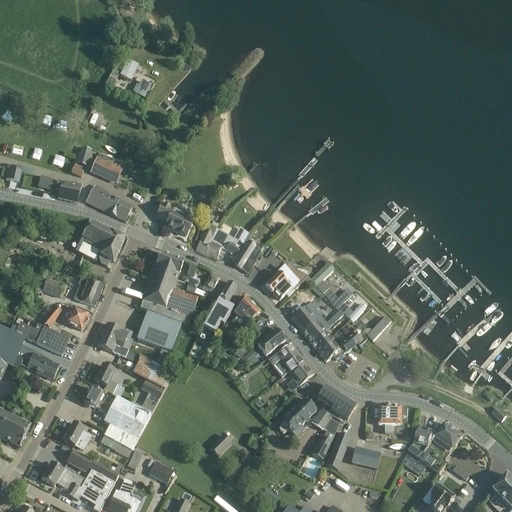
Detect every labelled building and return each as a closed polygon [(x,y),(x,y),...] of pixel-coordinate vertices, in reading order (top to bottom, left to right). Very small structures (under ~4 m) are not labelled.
[(126,62),(118,75),(129,81),(136,68),(126,62)] [(136,86),(133,93),(135,94),(135,95),(145,100),(151,87),(141,82),(139,87),(136,86)] [(139,144),(141,138),(123,132),(121,138),(139,144)] [(123,171),(97,160),(90,175),(116,186),(123,171)] [(17,166),(16,171),(31,175),(32,170),(17,166)] [(81,178),(83,172),(81,172),(81,171),(73,168),(71,175),(81,178)] [(9,170),(6,180),(20,184),(23,174),(9,170)] [(53,183),(47,181),(45,190),(51,192),(53,183)] [(77,204),(80,195),(82,186),(72,183),(71,187),(57,183),(56,190),(60,191),(58,199),(77,204)] [(105,213),(113,198),(108,196),(109,194),(94,187),(90,195),(86,204),(105,213)] [(209,212),(208,196),(198,197),(200,213),(209,212)] [(105,213),(125,223),(129,214),(132,208),(113,198),(105,213)] [(185,237),(190,228),(193,221),(173,212),(174,211),(163,205),(156,219),(167,224),(165,228),(185,237)] [(202,239),(196,251),(205,255),(210,243),(217,231),(217,230),(218,226),(209,221),(201,239),(202,239)] [(90,222),(81,242),(76,253),(97,263),(100,257),(101,258),(100,261),(101,265),(107,268),(110,262),(113,264),(125,238),(90,222)] [(216,260),(220,251),(221,249),(226,252),(226,251),(235,257),(242,246),(217,231),(210,243),(205,255),(216,260)] [(240,258),(234,266),(241,270),(245,264),(252,269),(256,263),(261,255),(260,254),(262,251),(254,246),(249,243),(248,246),(244,252),(242,255),(242,254),(240,258)] [(160,254),(150,283),(168,289),(167,292),(172,294),(173,292),(184,262),(160,254)] [(279,302),(285,296),(288,299),(294,293),(293,292),(308,278),(297,272),(289,264),(265,287),(279,302)] [(328,266),(310,282),(316,289),(316,288),(323,296),(329,290),(322,283),(334,272),(328,266)] [(195,279),(195,280),(193,279),(194,277),(188,274),(187,277),(188,277),(186,283),(196,289),(199,284),(199,281),(195,279)] [(201,291),(210,296),(220,279),(211,274),(201,291)] [(37,291),(59,299),(64,286),(46,280),(46,281),(41,279),(37,291)] [(81,279),(73,299),(80,302),(95,308),(104,286),(88,280),(88,282),(81,279)] [(191,319),(197,300),(173,292),(172,294),(167,292),(168,289),(150,283),(140,309),(188,327),(191,319)] [(224,327),(229,317),(234,308),(227,305),(237,288),(228,283),(219,300),(220,300),(204,330),(214,335),(220,325),(224,327)] [(194,295),(196,289),(188,286),(186,292),(194,295)] [(124,287),(121,293),(130,298),(128,302),(137,306),(142,296),(124,287)] [(328,302),(334,296),(329,291),(323,296),(328,302)] [(329,302),(337,311),(352,296),(347,292),(342,298),(338,294),(329,302)] [(243,330),(251,323),(261,313),(247,299),(237,308),(238,310),(233,314),(238,319),(235,321),(243,330)] [(361,305),(347,318),(352,323),(366,309),(361,305)] [(311,344),(325,333),(319,326),(323,322),(311,306),(307,310),(305,308),(291,320),(311,344)] [(42,323),(49,329),(57,319),(62,313),(55,307),(52,311),(45,319),(42,323)] [(66,325),(81,332),(88,316),(73,309),(71,313),(69,312),(66,318),(69,319),(66,325)] [(181,326),(147,313),(137,341),(162,351),(156,364),(165,369),(170,354),(181,326)] [(373,343),(391,324),(385,318),(367,337),(373,343)] [(353,324),(361,332),(366,327),(360,321),(358,322),(357,321),(353,324)] [(0,361),(13,368),(17,359),(22,347),(26,338),(30,329),(20,324),(11,343),(3,339),(0,346),(0,361)] [(62,357),(70,341),(36,325),(34,331),(30,329),(26,338),(62,357)] [(110,340),(108,344),(127,352),(131,344),(128,343),(132,334),(125,331),(124,334),(122,333),(122,332),(107,325),(102,336),(110,340)] [(276,330),(257,346),(251,352),(255,357),(261,351),(267,357),(285,341),(276,330)] [(320,356),(327,351),(325,349),(327,348),(324,344),(330,339),(325,333),(311,344),(320,356)] [(128,352),(127,352),(108,344),(110,340),(102,336),(97,347),(112,354),(125,360),(128,352)] [(337,362),(347,354),(360,344),(355,336),(341,348),(338,344),(336,346),(330,339),(324,344),(327,348),(325,349),(327,351),(320,356),(326,363),(333,357),(337,362)] [(290,372),(294,370),(295,372),(306,363),(291,344),(283,350),(277,355),(277,356),(275,358),(277,359),(279,358),(290,372)] [(240,360),(248,350),(241,345),(234,356),(240,360)] [(56,374),(60,367),(43,360),(44,357),(22,347),(17,359),(22,361),(29,364),(30,362),(56,374)] [(146,382),(163,392),(171,378),(168,376),(169,372),(168,372),(168,373),(139,357),(139,362),(140,362),(133,375),(146,382)] [(22,361),(19,367),(20,367),(26,370),(44,378),(53,382),(56,374),(30,362),(29,364),(22,361)] [(314,375),(306,363),(295,372),(294,370),(290,372),(292,374),(291,375),(300,387),(314,375)] [(95,382),(106,388),(104,392),(112,397),(117,386),(120,388),(124,379),(114,374),(114,373),(103,367),(95,382)] [(241,381),(235,386),(240,393),(246,388),(241,381)] [(140,412),(150,417),(163,392),(146,382),(141,391),(153,398),(150,403),(146,401),(140,412)] [(347,422),(357,406),(325,386),(316,400),(332,410),(330,412),(347,422)] [(137,442),(150,417),(140,412),(116,399),(111,409),(99,402),(103,396),(91,390),(84,404),(95,410),(96,409),(108,415),(104,424),(110,427),(137,442)] [(315,416),(318,413),(304,400),(293,412),(306,423),(307,424),(310,421),(309,420),(314,415),(315,416)] [(272,404),(265,411),(272,418),(279,411),(272,404)] [(379,427),(392,427),(402,427),(402,419),(407,419),(408,410),(402,410),(402,409),(379,409),(379,419),(379,427)] [(497,409),(492,415),(501,424),(507,418),(497,409)] [(0,439),(19,449),(30,427),(0,411),(0,439)] [(312,425),(323,432),(331,418),(320,411),(312,425)] [(281,434),(283,435),(285,435),(286,434),(288,432),(294,437),(297,440),(305,431),(302,428),(306,423),(293,412),(281,425),(282,426),(280,428),(279,430),(279,431),(280,433),(281,434)] [(331,420),(326,432),(335,436),(340,425),(331,420)] [(91,438),(82,433),(83,431),(73,425),(64,442),(74,448),(79,439),(88,444),(91,438)] [(435,471),(441,464),(443,460),(446,462),(463,438),(445,425),(439,434),(420,461),(435,471)] [(137,442),(110,427),(104,438),(118,445),(131,452),(137,442)] [(439,434),(429,431),(428,435),(419,432),(415,445),(409,453),(420,461),(439,434)] [(326,433),(314,455),(323,460),(335,438),(326,433)] [(339,435),(326,468),(338,473),(351,439),(339,435)] [(210,449),(218,457),(231,445),(222,437),(210,449)] [(100,445),(114,453),(118,445),(104,438),(101,442),(100,445)] [(351,465),(377,471),(381,456),(355,449),(351,465)] [(126,468),(135,473),(143,458),(133,452),(126,468)] [(94,511),(100,511),(119,477),(96,465),(96,466),(75,453),(69,464),(89,476),(86,482),(65,470),(63,473),(51,466),(42,481),(54,488),(56,485),(68,492),(66,496),(94,511)] [(408,454),(402,464),(420,477),(427,468),(408,454)] [(156,463),(150,474),(168,484),(173,473),(168,469),(156,463)] [(453,472),(449,479),(466,491),(470,484),(465,481),(455,474),(453,472)] [(330,476),(324,484),(335,492),(340,484),(330,476)] [(507,511),(502,507),(506,503),(511,496),(511,480),(508,476),(493,493),(494,493),(487,502),(497,511),(507,511)] [(111,502),(107,511),(109,511),(138,511),(142,504),(131,498),(137,485),(127,480),(120,494),(117,493),(113,499),(113,498),(111,502)] [(433,489),(428,496),(447,511),(448,511),(456,500),(439,488),(436,491),(433,489)] [(234,510),(237,506),(215,489),(212,493),(234,510)] [(304,496),(310,501),(314,496),(308,491),(304,496)] [(428,496),(423,502),(431,508),(428,511),(445,511),(447,511),(428,496)] [(502,507),(507,511),(511,511),(511,496),(506,503),(502,507)] [(185,511),(188,505),(179,501),(173,511),(185,511)]
